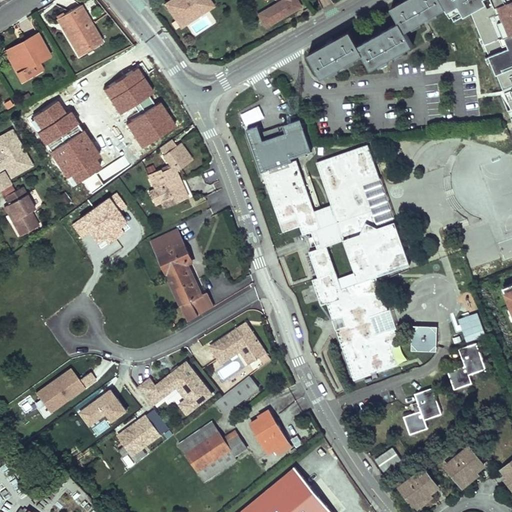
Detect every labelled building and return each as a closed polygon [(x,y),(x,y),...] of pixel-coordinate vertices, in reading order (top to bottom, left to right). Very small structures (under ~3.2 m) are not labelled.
[(209,0),(165,0),(161,3),(179,29),(214,6),(209,0)] [(297,0),(279,0),(256,12),(264,27),(301,8),(297,0)] [(326,44),(309,54),(322,77),(339,68),(337,64),(344,60),(346,63),(363,54),(371,68),(388,59),(386,55),(393,51),(396,55),(413,45),(405,31),(421,21),(420,18),(427,14),(429,17),(446,8),(441,0),(411,0),(410,1),(409,0),(404,0),(392,7),(400,22),(379,34),(381,37),(377,38),(375,35),(358,45),(350,31),(329,42),(331,45),(328,47),(326,44)] [(511,0),(441,0),(446,8),(453,22),(471,12),(511,122),(511,0)] [(80,4),(57,18),(79,55),(96,45),(89,34),(95,31),(80,4)] [(102,42),(95,31),(89,34),(96,45),(102,42)] [(20,71),(17,72),(21,80),(36,72),(32,65),(38,61),(49,55),(37,33),(25,40),(28,46),(23,49),(21,46),(10,53),(20,71)] [(25,40),(5,51),(17,72),(20,71),(10,53),(21,46),(23,49),(28,46),(25,40)] [(32,65),(36,72),(42,68),(38,61),(32,65)] [(114,114),(121,129),(140,120),(137,113),(147,109),(134,81),(111,92),(120,112),(114,114)] [(288,114),(290,132),(305,130),(303,113),(288,114)] [(258,125),(247,129),(283,232),(300,226),(303,235),(312,231),(313,236),(316,245),(317,249),(309,251),(318,278),(312,280),(321,305),(327,303),(333,321),(331,321),(334,329),(336,328),(354,380),(398,365),(392,348),(400,345),(394,327),(399,325),(393,309),(389,311),(376,276),(410,264),(395,221),(378,227),(363,184),(380,179),(368,144),(316,162),(331,205),(314,211),(296,160),(293,161),(292,158),(312,150),(306,134),(290,139),(279,135),(263,140),(258,125)] [(12,131),(0,137),(0,169),(5,166),(11,177),(31,165),(12,131)] [(189,162),(180,150),(176,153),(172,147),(168,141),(156,150),(160,156),(159,157),(166,167),(168,169),(158,174),(156,171),(146,177),(153,190),(160,203),(162,208),(187,197),(175,172),(189,162)] [(180,150),(176,144),(172,147),(176,153),(180,150)] [(0,181),(0,190),(12,184),(8,177),(0,181)] [(380,179),(363,184),(378,227),(395,221),(380,179)] [(12,222),(21,237),(39,228),(31,213),(35,211),(23,188),(5,197),(9,205),(8,206),(16,220),(12,222)] [(160,203),(153,190),(147,192),(154,205),(160,203)] [(4,208),(12,222),(16,220),(8,206),(4,208)] [(202,294),(187,264),(192,261),(184,243),(183,244),(177,230),(162,237),(168,251),(158,255),(189,320),(214,309),(206,292),(202,294)] [(162,237),(151,242),(158,255),(168,251),(162,237)] [(454,326),(464,330),(468,320),(458,316),(454,326)] [(317,317),(313,325),(321,329),(325,321),(317,317)] [(248,327),(242,325),(237,328),(241,333),(246,335),(251,332),(248,327)] [(411,325),(410,350),(436,352),(437,326),(411,325)] [(246,335),(241,333),(237,328),(210,346),(218,358),(235,347),(243,348),(252,361),(269,350),(256,329),(251,332),(246,335)] [(477,342),(459,348),(465,366),(448,372),(454,389),(472,383),(469,374),(468,373),(471,372),(472,373),(486,368),(483,360),(479,361),(476,353),(480,351),(477,342)] [(252,361),(243,348),(235,347),(218,358),(221,363),(233,355),(241,356),(247,365),(252,361)] [(90,373),(104,384),(118,367),(104,356),(90,373)] [(186,415),(213,394),(186,360),(155,385),(149,377),(137,387),(152,406),(176,387),(185,399),(178,404),(186,415)] [(218,369),(221,378),(236,372),(233,363),(218,369)] [(90,371),(77,379),(70,368),(31,393),(46,416),(97,383),(90,371)] [(249,376),(216,402),(225,413),(258,387),(249,376)] [(433,387),(415,393),(421,411),(404,416),(410,434),(428,428),(425,419),(424,417),(427,416),(428,418),(442,413),(439,404),(434,406),(432,398),(436,396),(433,387)] [(105,417),(112,427),(129,414),(109,388),(76,412),(89,429),(105,417)] [(260,418),(251,424),(269,453),(275,449),(278,454),(290,446),(269,410),(259,416),(260,418)] [(212,422),(180,443),(205,481),(237,459),(235,456),(247,448),(242,441),(235,430),(223,439),(212,422)] [(297,436),(291,438),(295,447),(301,444),(297,436)] [(393,447),(375,459),(384,471),(401,460),(393,447)] [(469,447),(446,465),(461,484),(469,477),(467,474),(473,468),(476,471),(484,465),(469,447)] [(511,461),(502,469),(509,477),(511,474),(511,461)] [(332,511),(295,466),(239,511),(332,511)] [(424,468),(400,487),(415,505),(423,499),(421,495),(428,490),(430,493),(438,487),(424,468)] [(467,474),(469,477),(473,474),(476,471),(473,468),(467,474)] [(421,495),(423,499),(426,496),(430,493),(428,490),(421,495)]
